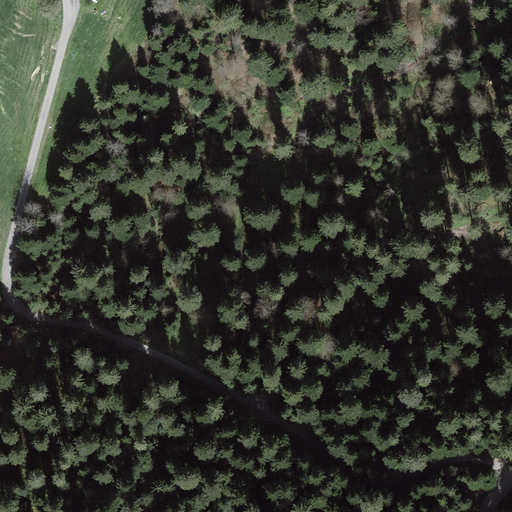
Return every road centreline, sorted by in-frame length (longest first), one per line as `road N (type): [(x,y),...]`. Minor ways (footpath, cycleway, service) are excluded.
road 1 (track): [(245,400),(356,397),(415,337),(494,294),(504,277),(493,244),(409,231),(315,189),(293,161),(313,113),(402,72),(452,28),(470,0)]
road 2 (track): [(66,0),(65,34),(22,192),(11,293),(34,319),(116,335),(245,400)]
road 3 (track): [(245,400),(380,484),(465,458),(511,473)]
